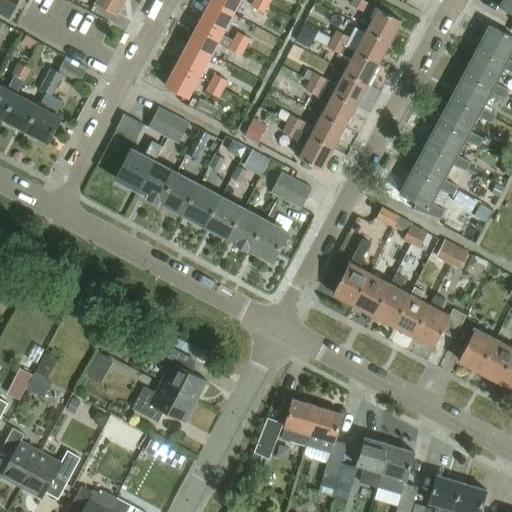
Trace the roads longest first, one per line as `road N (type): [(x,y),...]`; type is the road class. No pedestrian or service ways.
road 1 (residential): [(277,331),(454,0)]
road 2 (unclassified): [(277,331),(511,451)]
road 3 (unclassified): [(56,210),(277,331)]
road 4 (residential): [(56,210),(166,0)]
road 5 (unclassified): [(277,331),(180,511)]
